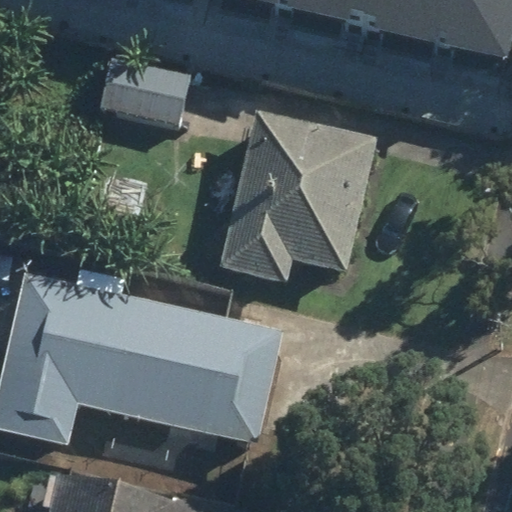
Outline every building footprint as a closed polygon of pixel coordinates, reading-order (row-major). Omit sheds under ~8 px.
[(511,0),(221,0),(220,8),(511,74),(511,70),(511,0)] [(183,83),(99,67),(87,128),(171,144),(183,83)] [(272,282),(338,294),(363,152),(239,130),(211,291),(269,301),(272,282)] [(271,354),(13,293),(0,345),(0,450),(53,463),(64,418),(245,461),(271,354)] [(135,511),(47,494),(42,511),(135,511)]
